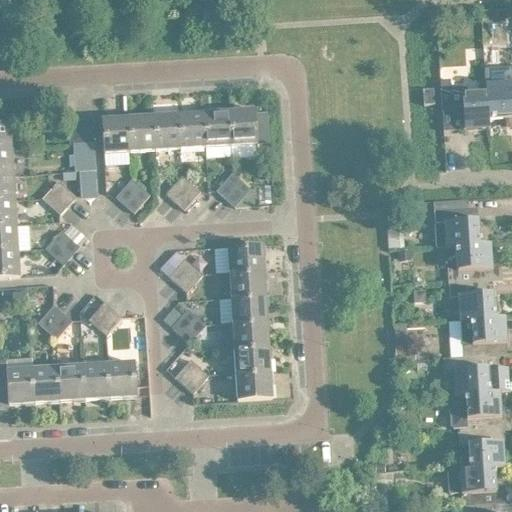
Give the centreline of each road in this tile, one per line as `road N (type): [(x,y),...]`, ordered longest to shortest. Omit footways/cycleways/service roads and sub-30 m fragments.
road 1 (residential): [(0,79),(259,61),(286,66),(299,82),(307,224)]
road 2 (residential): [(307,224),(316,411),(297,433),(205,438)]
road 3 (residential): [(35,494),(123,488),(152,511),(208,508)]
road 4 (residential): [(163,440),(147,279)]
road 5 (residential): [(167,233),(120,235),(99,251),(102,274),(147,279)]
road 6 (residential): [(167,233),(307,224)]
road 7 (residential): [(163,440),(33,447)]
